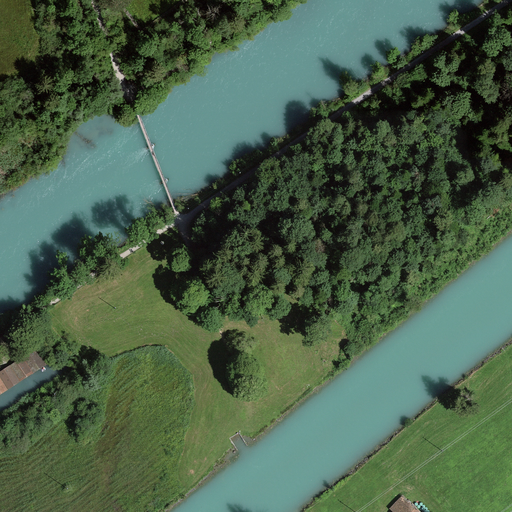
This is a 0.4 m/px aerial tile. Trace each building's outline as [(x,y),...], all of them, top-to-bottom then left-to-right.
[(127,85),(128,88),(130,90),(133,90),(136,89),(137,86),(134,82),(131,81),(129,82),(127,85)] [(22,358),(33,375),(46,366),(46,365),(41,358),(40,359),(34,350),(22,358)] [(9,367),(19,383),(33,375),(22,358),(9,367)] [(0,372),(0,379),(7,391),(19,383),(9,367),(0,372)] [(421,511),(402,495),(389,509),(392,511),(421,511)]
